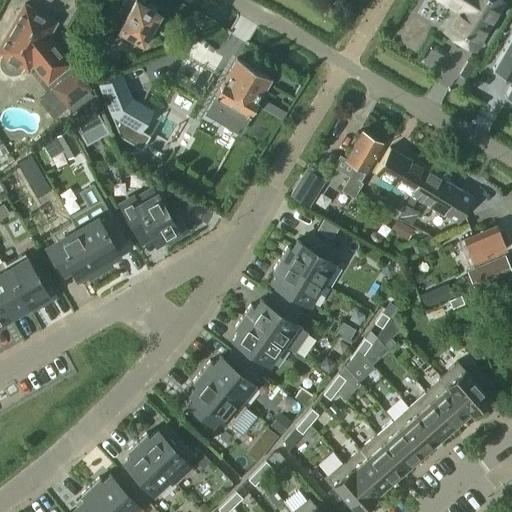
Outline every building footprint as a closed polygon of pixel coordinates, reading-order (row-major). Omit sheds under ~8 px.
[(474,49),(503,2),(500,0),(441,0),(458,10),(445,31),(474,49)] [(105,19),(93,40),(109,50),(115,39),(128,47),(133,38),(145,46),(154,31),(150,29),(159,14),(157,13),(153,6),(146,6),(145,7),(135,1),(120,28),(105,19)] [(0,44),(0,68),(1,70),(2,71),(4,73),(6,73),(8,74),(10,74),(13,74),(14,74),(16,74),(18,73),(20,72),(21,70),(23,69),(23,68),(27,70),(31,63),(47,82),(70,63),(47,35),(55,22),(24,4),(0,44)] [(511,34),(493,68),(511,79),(511,81),(504,96),(511,100),(511,34)] [(236,58),(210,102),(226,112),(221,122),(239,132),(271,78),(236,58)] [(75,69),(38,100),(53,118),(67,107),(72,112),(95,93),(75,69)] [(140,104),(141,102),(131,97),(122,74),(120,74),(121,75),(99,84),(99,83),(97,84),(107,106),(110,114),(111,116),(114,124),(119,137),(141,149),(149,135),(141,130),(128,123),(139,104),(140,104)] [(262,108),(281,119),(286,112),(266,101),(262,108)] [(95,107),(71,120),(78,132),(102,119),(95,107)] [(55,136),(68,159),(80,152),(68,129),(55,136)] [(361,130),(345,158),(339,155),(333,166),(349,175),(341,189),(353,196),(361,181),(358,180),(363,170),(364,171),(381,141),(361,130)] [(409,195),(425,168),(390,146),(373,173),(409,195)] [(33,158),(22,163),(26,170),(31,172),(39,168),(33,158)] [(472,196),(425,168),(409,195),(456,223),(472,196)] [(304,171),(289,195),(308,206),(322,182),(304,171)] [(186,230),(174,209),(167,213),(153,188),(134,199),(132,197),(120,204),(136,233),(147,227),(155,241),(164,236),(167,241),(186,230)] [(387,192),(378,209),(394,219),(404,201),(387,192)] [(72,220),(71,220),(100,269),(112,262),(109,257),(117,252),(113,246),(124,240),(109,214),(98,220),(94,212),(74,224),(72,220)] [(88,276),(100,269),(71,220),(51,232),(57,243),(47,249),(62,276),(72,270),(76,276),(85,271),(88,276)] [(495,227),(463,241),(473,263),(505,249),(495,227)] [(279,257),(320,281),(332,261),(329,259),(335,249),(309,233),(303,244),(296,240),(291,248),(286,245),(279,257)] [(3,259),(2,260),(28,304),(35,300),(38,304),(55,295),(42,273),(38,276),(24,253),(6,263),(3,259)] [(468,269),(473,280),(460,286),(463,292),(476,287),(511,271),(505,254),(468,269)] [(320,281),(279,257),(272,269),(277,272),(272,281),(278,285),(272,294),(298,310),(304,300),(308,302),(320,281)] [(0,299),(9,315),(28,304),(2,260),(0,261),(0,299)] [(447,284),(420,295),(425,307),(452,296),(447,284)] [(250,304),(242,315),(281,342),(294,323),(291,320),(298,310),(272,294),(266,304),(260,299),(254,307),(250,304)] [(460,294),(448,300),(451,308),(464,303),(460,294)] [(1,319),(9,315),(0,299),(0,325),(3,324),(1,319)] [(388,317),(381,312),(374,323),(381,328),(388,317)] [(281,342),(242,315),(234,326),(238,330),(233,338),(239,342),(232,352),(254,368),(261,358),(267,362),(281,342)] [(342,322),(335,333),(348,341),(355,329),(342,322)] [(356,348),(364,353),(371,343),(364,338),(356,348)] [(356,363),(364,353),(356,348),(349,358),(356,363)] [(254,368),(232,352),(225,360),(219,356),(213,363),(209,359),(200,370),(235,397),(249,380),(246,377),(254,368)] [(324,355),(317,364),(328,372),(335,363),(324,355)] [(454,358),(437,373),(471,410),(488,396),(454,358)] [(235,397),(200,370),(191,381),(196,385),(190,393),(196,397),(188,407),(212,426),(219,416),(230,425),(245,406),(235,397)] [(330,383),(337,389),(345,379),(338,373),(330,383)] [(437,374),(422,388),(454,424),(469,411),(470,412),(471,410),(437,373),(436,374),(437,374)] [(329,399),(337,389),(330,383),(322,393),(329,399)] [(300,387),(294,395),(305,403),(311,395),(300,387)] [(422,388),(406,402),(438,438),(454,424),(422,388)] [(406,402),(389,417),(421,453),(438,438),(406,402)] [(303,418),(310,423),(318,414),(311,408),(303,418)] [(279,411),(268,423),(279,432),(290,420),(279,411)] [(389,417),(373,431),(405,467),(421,453),(389,417)] [(303,418),(284,440),(287,450),(310,423),(303,418)] [(260,434),(271,442),(277,434),(266,426),(260,434)] [(136,441),(175,483),(190,468),(181,459),(190,450),(170,428),(162,435),(156,430),(149,436),(146,432),(136,441)] [(373,431),(357,445),(389,482),(405,467),(373,431)] [(147,485),(156,495),(172,480),(175,483),(136,441),(127,450),(131,454),(124,461),(129,466),(122,473),(140,492),(147,485)] [(341,458),(340,459),(373,497),(374,496),(374,495),(389,482),(357,445),(342,459),(341,458)] [(200,451),(192,458),(201,468),(209,460),(200,451)] [(373,497),(340,459),(323,474),(356,511),(373,497)] [(257,469),(263,476),(271,467),(265,461),(257,469)] [(254,485),(263,476),(257,469),(247,479),(254,485)] [(89,485),(113,511),(137,511),(142,509),(133,499),(140,492),(122,473),(114,480),(109,474),(102,481),(98,477),(89,485)] [(82,510),(79,511),(113,511),(89,485),(80,494),(84,498),(76,505),(82,510)] [(227,500),(232,507),(242,497),(235,491),(227,500)] [(289,511),(320,511),(304,491),(286,505),(285,506),(289,511)] [(220,511),(226,511),(232,507),(227,500),(217,509),(220,511)]
